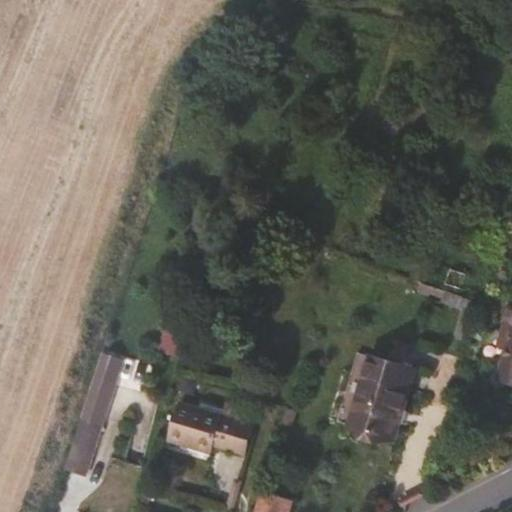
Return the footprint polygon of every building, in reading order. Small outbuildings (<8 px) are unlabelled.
[(466,335),(473,299),(463,297),(456,333),(466,335)] [(511,310),(507,309),(502,328),(511,330),(498,374),(511,378),(511,310)] [(416,370),(368,356),(348,425),(395,439),(416,370)] [(243,410),(225,405),(222,412),(204,406),(203,411),(180,405),(168,445),(212,458),(215,450),(230,455),(240,422),(243,410)] [(77,417),(66,469),(90,474),(101,422),(77,417)] [(254,426),(240,422),(230,455),(245,459),(254,426)] [(289,511),(292,503),(262,495),(257,511),(289,511)]
